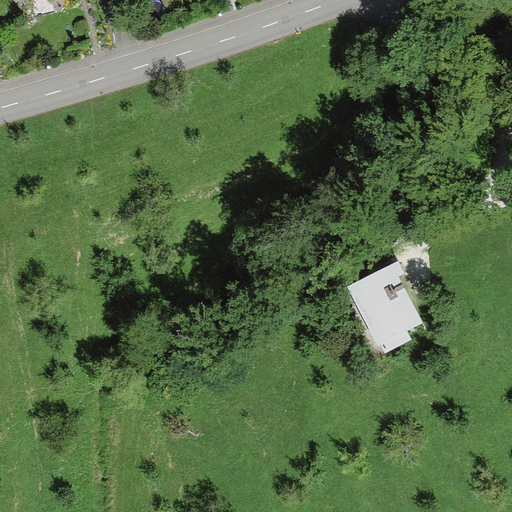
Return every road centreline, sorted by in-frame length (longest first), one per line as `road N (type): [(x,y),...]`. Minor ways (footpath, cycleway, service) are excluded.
road 1 (tertiary): [(0,108),(338,0)]
road 2 (track): [(511,143),(506,124),(405,0)]
